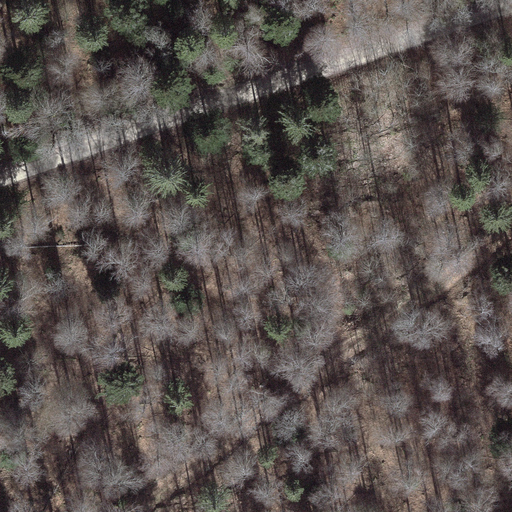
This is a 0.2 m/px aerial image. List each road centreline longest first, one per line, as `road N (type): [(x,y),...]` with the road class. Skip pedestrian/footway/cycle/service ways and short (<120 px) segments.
road 1 (track): [(0,173),(511,10)]
road 2 (track): [(511,220),(137,511)]
